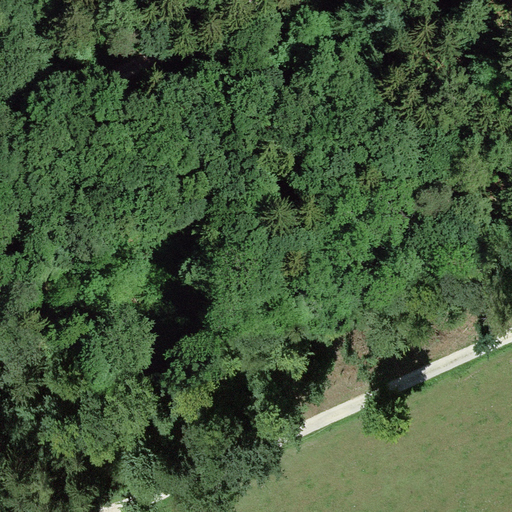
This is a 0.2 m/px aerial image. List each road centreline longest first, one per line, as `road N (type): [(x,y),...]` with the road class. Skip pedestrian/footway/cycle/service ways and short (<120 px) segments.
road 1 (track): [(117,511),(511,334)]
road 2 (track): [(256,0),(0,129)]
